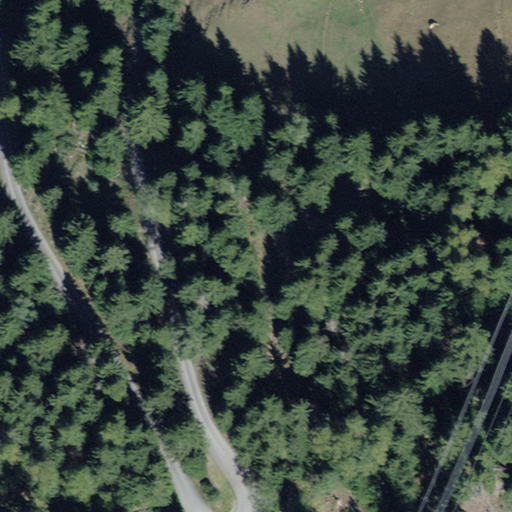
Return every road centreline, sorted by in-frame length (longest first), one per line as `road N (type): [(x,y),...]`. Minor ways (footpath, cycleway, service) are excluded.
road 1 (residential): [(250,511),(180,342),(138,106),(151,0)]
road 2 (residential): [(0,100),(17,198),(74,320),(158,442),(193,511)]
